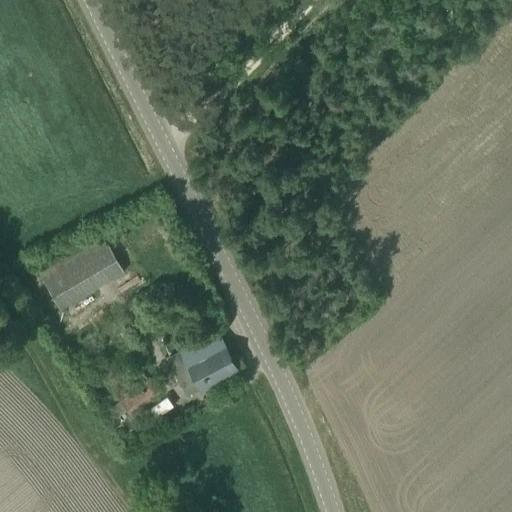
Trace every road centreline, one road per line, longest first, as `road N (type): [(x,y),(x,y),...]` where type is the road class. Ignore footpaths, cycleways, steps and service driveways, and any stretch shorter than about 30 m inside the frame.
road 1 (tertiary): [(331,511),(286,394),(89,0)]
road 2 (track): [(0,306),(142,511)]
